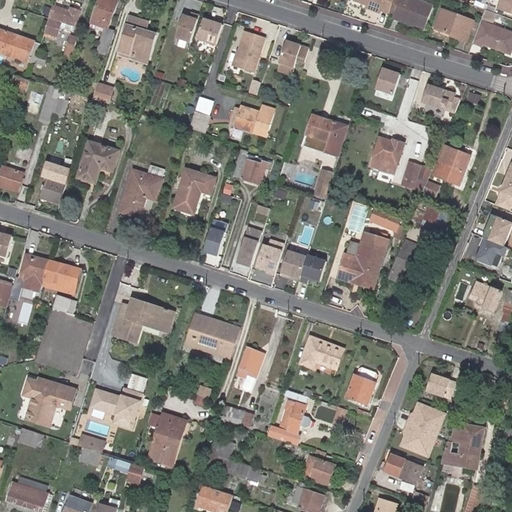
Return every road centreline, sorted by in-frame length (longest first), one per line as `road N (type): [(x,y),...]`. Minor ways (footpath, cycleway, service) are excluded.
road 1 (residential): [(0,209),(419,343)]
road 2 (residential): [(240,0),(511,86)]
road 3 (residential): [(511,115),(419,343)]
road 4 (residential): [(419,343),(350,511)]
